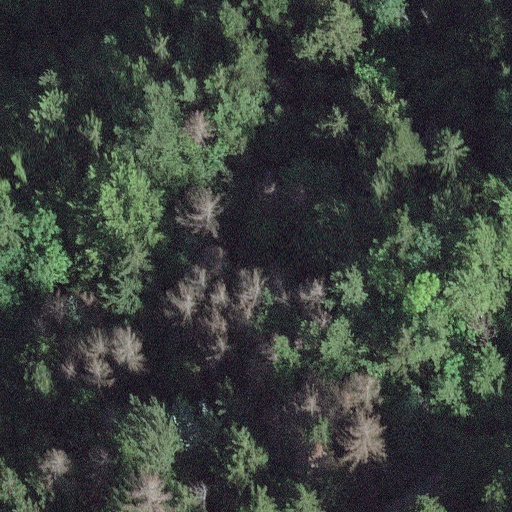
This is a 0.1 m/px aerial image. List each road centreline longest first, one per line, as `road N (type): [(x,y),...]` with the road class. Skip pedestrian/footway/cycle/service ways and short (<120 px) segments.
road 1 (track): [(0,113),(27,97),(126,0)]
road 2 (track): [(511,427),(387,511)]
